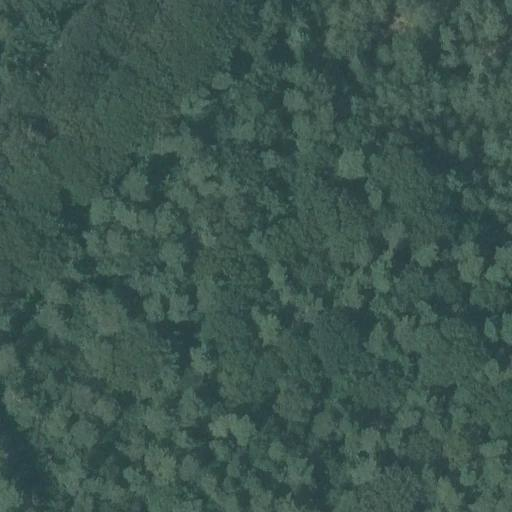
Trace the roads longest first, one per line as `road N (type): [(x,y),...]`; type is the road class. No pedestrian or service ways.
road 1 (track): [(195,0),(0,222)]
road 2 (track): [(0,112),(98,0)]
